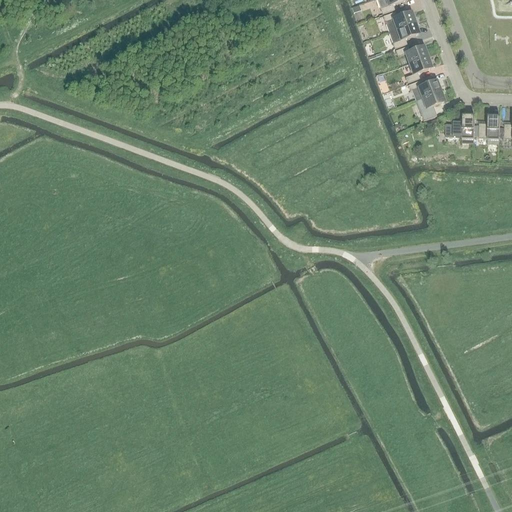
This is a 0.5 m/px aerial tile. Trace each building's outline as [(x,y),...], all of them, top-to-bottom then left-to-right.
[(376,0),(382,16),(394,12),(392,6),(406,2),(405,0),(376,0)] [(388,34),(414,25),(410,14),(397,19),(395,14),(383,18),(388,34)] [(418,36),(414,25),(388,34),(394,51),(406,46),(405,41),(418,36)] [(405,55),(409,66),(427,59),(423,49),(409,54),(407,48),(395,53),(397,58),(405,55)] [(427,59),(409,66),(413,76),(405,79),(407,85),(419,81),(417,75),(431,70),(427,59)] [(420,82),(408,87),(410,93),(411,92),(415,103),(422,100),(439,93),(435,83),(422,88),(420,82)] [(443,104),(439,93),(422,100),(415,103),(423,123),(436,118),(433,108),(443,104)] [(444,126),(444,139),(453,139),(462,140),(462,142),(462,146),(474,146),(474,142),(474,118),(462,118),(462,125),(453,125),(453,126),(444,126)] [(499,143),(500,119),(488,119),(487,126),(478,125),(478,140),(487,140),(487,142),(487,146),(499,147),(499,143)] [(437,120),(426,124),(429,131),(439,127),(437,120)] [(511,126),(504,126),(503,141),(511,141),(511,126)]
